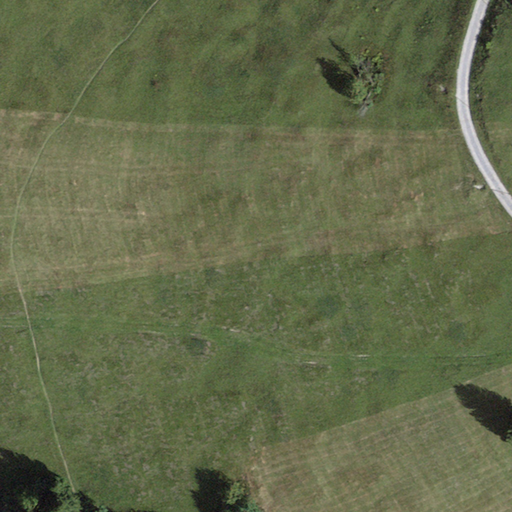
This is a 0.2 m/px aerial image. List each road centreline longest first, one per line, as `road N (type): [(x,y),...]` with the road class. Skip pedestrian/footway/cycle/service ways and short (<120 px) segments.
road 1 (track): [(511,351),(323,356),(175,329),(0,321)]
road 2 (track): [(485,0),(462,98),(478,156),(511,205)]
